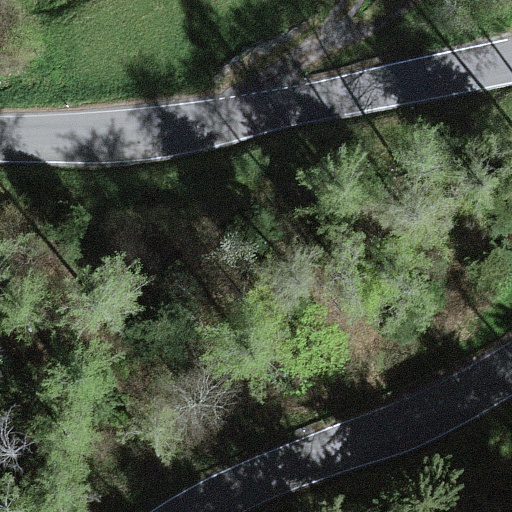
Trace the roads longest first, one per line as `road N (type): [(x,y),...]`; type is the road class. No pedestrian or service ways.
road 1 (tertiary): [(0,138),(178,122),(511,60)]
road 2 (tertiary): [(511,364),(433,413),(199,511)]
road 3 (track): [(294,102),(297,78),(353,0)]
